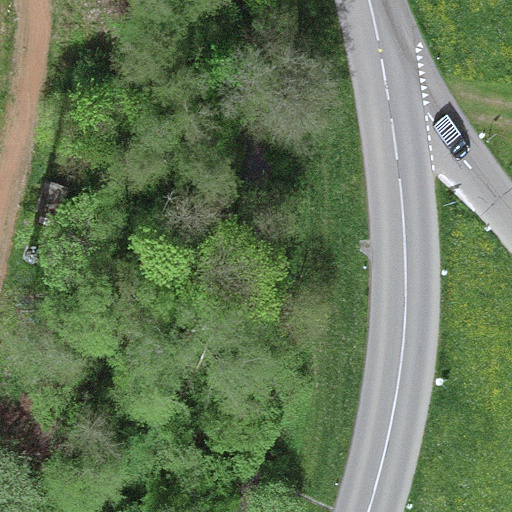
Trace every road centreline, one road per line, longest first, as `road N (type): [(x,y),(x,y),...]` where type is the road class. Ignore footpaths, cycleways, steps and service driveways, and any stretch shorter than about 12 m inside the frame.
road 1 (tertiary): [(393,122),(408,245),(400,393),(374,511)]
road 2 (track): [(37,0),(34,102),(0,221)]
road 3 (tertiary): [(393,122),(433,133),(511,218)]
road 4 (tertiary): [(364,0),(393,122)]
